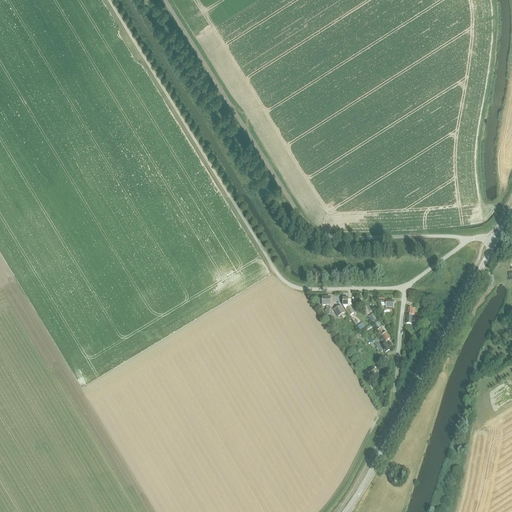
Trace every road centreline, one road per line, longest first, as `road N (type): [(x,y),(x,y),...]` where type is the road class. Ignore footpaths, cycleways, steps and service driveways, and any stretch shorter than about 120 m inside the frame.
road 1 (unclassified): [(468,240),(318,233),(165,0)]
road 2 (unclassified): [(306,289),(278,276),(108,0)]
road 3 (tertiary): [(345,511),(494,241)]
